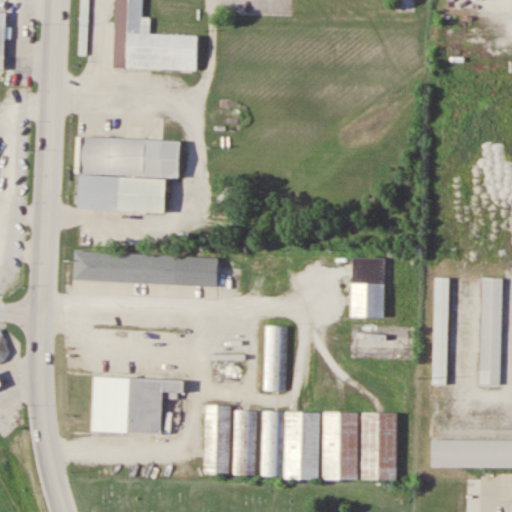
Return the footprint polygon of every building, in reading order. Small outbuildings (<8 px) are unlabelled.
[(118,61),(120,0),(148,0),(147,27),(200,30),(199,64),(118,61)] [(0,61),(0,5),(15,6),(12,62),(0,61)] [(80,201),(83,128),(184,133),(182,171),(169,170),(168,205),(80,201)] [(78,244),(77,271),(220,278),(221,251),(78,244)] [(353,317),(386,317),(386,282),(387,257),(354,256),(353,317)] [(437,276),(450,276),(448,382),(434,382),(437,276)] [(484,277),(503,277),(501,382),(481,382),(484,277)] [(266,390),(286,390),(286,326),(266,326),(266,390)] [(0,360),(13,355),(1,327),(0,327),(0,360)] [(98,369),(96,422),(167,426),(170,372),(98,369)] [(230,473),(230,405),(207,405),(207,473),(230,473)] [(235,474),(255,474),(256,410),(236,410),(235,474)] [(288,410),(321,411),(320,478),(286,477),(288,410)] [(283,411),(264,411),(263,475),(282,475),(283,411)] [(326,411),(360,411),(359,477),(325,477),(326,411)] [(364,411),(398,411),(398,477),(364,476),(364,411)] [(511,433),(434,433),(434,459),(511,459),(511,433)]
